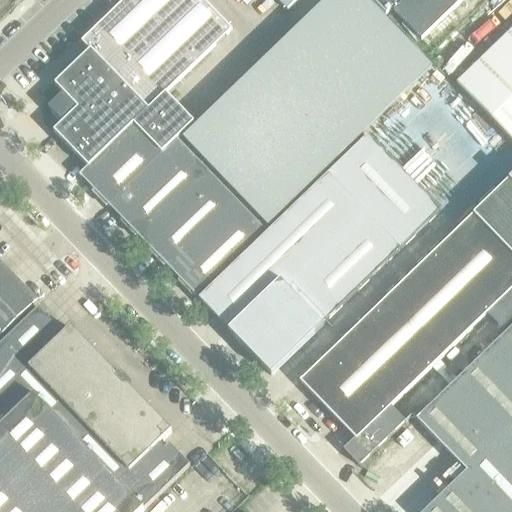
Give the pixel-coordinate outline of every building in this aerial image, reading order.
[(51,105),(47,109),(51,113),(62,124),(53,133),(88,168),(133,125),(162,154),(176,140),(194,123),(165,94),(232,31),(202,0),(125,0),(106,19),(81,43),(90,52),(54,86),(62,94),(51,105)] [(277,0),(287,11),(298,0),(277,0)] [(369,0),(385,16),(401,0),(369,0)] [(421,41),(463,0),(406,0),(393,13),(421,41)] [(511,142),(511,31),(456,85),(511,142)] [(271,375),(400,250),(440,212),(454,226),(511,169),(511,151),(436,72),(199,301),(271,375)] [(88,168),(79,176),(108,206),(162,154),(133,125),(88,168)] [(162,154),(108,206),(124,223),(135,234),(137,236),(205,170),(176,140),(162,154)] [(205,170),(137,236),(153,253),(164,265),(165,266),(234,200),(205,170)] [(511,196),(511,178),(503,187),(511,196)] [(342,427),(353,438),(355,440),(344,451),(359,467),(405,423),(390,408),(486,315),(501,331),(511,320),(511,196),(503,187),(300,383),(342,427)] [(234,200),(165,266),(181,282),(192,294),(194,296),(263,230),(234,200)] [(0,338),(38,301),(0,261),(0,338)] [(114,374),(71,329),(61,339),(56,333),(59,331),(38,309),(0,346),(0,511),(142,511),(190,467),(169,445),(166,448),(161,443),(171,433),(128,389),(123,388),(114,379),(114,374)] [(466,473),(467,473),(511,429),(511,328),(416,421),(466,473)] [(511,511),(511,429),(467,473),(466,473),(425,511),(511,511)]
